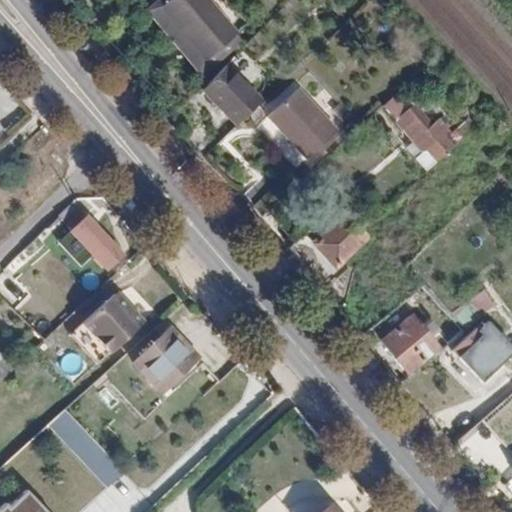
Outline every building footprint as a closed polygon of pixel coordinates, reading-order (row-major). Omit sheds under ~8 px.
[(160,0),(155,5),(201,59),(233,32),(205,0),(160,0)] [(224,54),(201,79),(216,94),(240,70),(224,54)] [(240,70),(216,94),(236,114),(261,91),(240,70)] [(292,142),(323,114),(298,85),(266,112),(292,142)] [(450,134),(406,85),(381,107),(411,140),(423,152),(416,160),(427,171),(470,133),(462,123),(450,134)] [(336,129),(323,114),(292,142),(304,156),(336,129)] [(423,152),(411,140),(404,146),(416,160),(423,152)] [(262,169),(236,191),(248,205),(273,183),(262,169)] [(77,211),(70,202),(58,214),(66,223),(77,211)] [(121,255),(77,211),(66,223),(71,228),(67,232),(73,238),(78,234),(93,251),(90,255),(105,270),(121,255)] [(310,232),(293,248),(329,293),(348,274),(341,266),(369,240),(361,230),(348,215),(319,241),(310,232)] [(60,224),(54,218),(42,229),(47,236),(60,224)] [(47,236),(42,229),(20,251),(31,263),(52,241),(47,236)] [(78,268),(90,255),(93,251),(78,234),(73,238),(63,252),(78,268)] [(81,323),(107,353),(144,320),(132,307),(128,310),(113,294),(81,323)] [(438,348),(412,317),(382,344),(408,374),(438,348)] [(96,363),(107,353),(81,323),(71,333),(96,363)] [(194,357),(168,328),(130,360),(157,390),(194,357)] [(477,332),(471,338),(499,372),(506,366),(477,332)] [(499,372),(471,338),(452,355),(481,387),(499,372)] [(46,426),(99,483),(114,469),(61,412),(46,426)] [(44,511),(18,486),(0,504),(0,511),(44,511)] [(174,493),(156,511),(187,511),(190,509),(174,493)]
